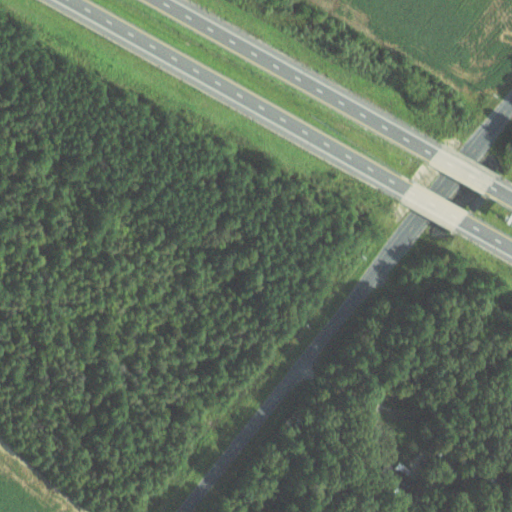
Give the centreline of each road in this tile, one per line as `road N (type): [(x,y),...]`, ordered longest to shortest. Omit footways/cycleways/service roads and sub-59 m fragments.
road 1 (residential): [(182,511),(511,101)]
road 2 (motorway): [(68,0),(404,189)]
road 3 (motorway): [(432,154),(158,0)]
